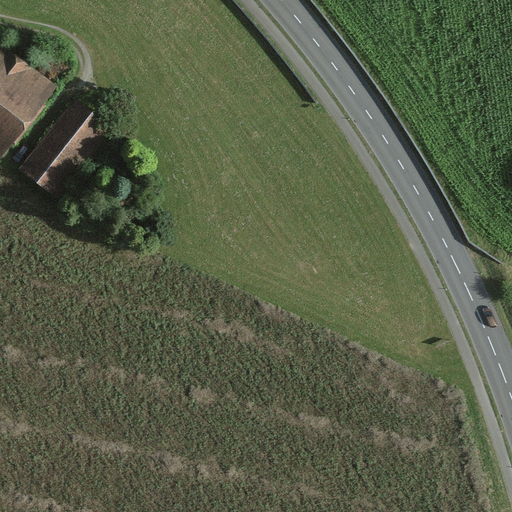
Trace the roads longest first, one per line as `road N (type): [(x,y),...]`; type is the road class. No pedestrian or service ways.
road 1 (primary): [(282,0),(416,190),(511,396)]
road 2 (unknown): [(0,18),(81,41),(87,75)]
